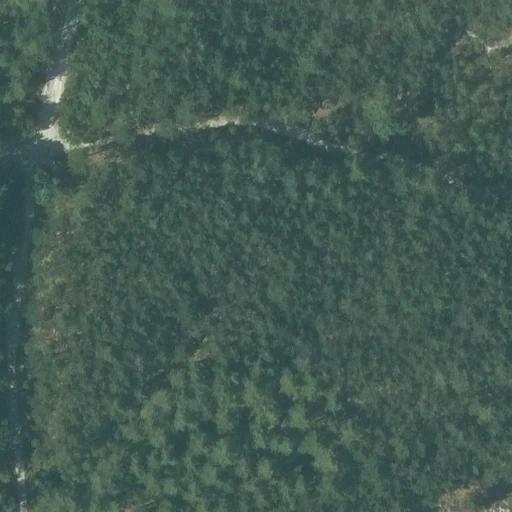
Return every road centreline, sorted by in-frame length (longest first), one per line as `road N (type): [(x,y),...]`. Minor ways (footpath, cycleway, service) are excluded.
road 1 (track): [(32,148),(6,352),(16,511)]
road 2 (track): [(67,0),(59,88),(32,148)]
